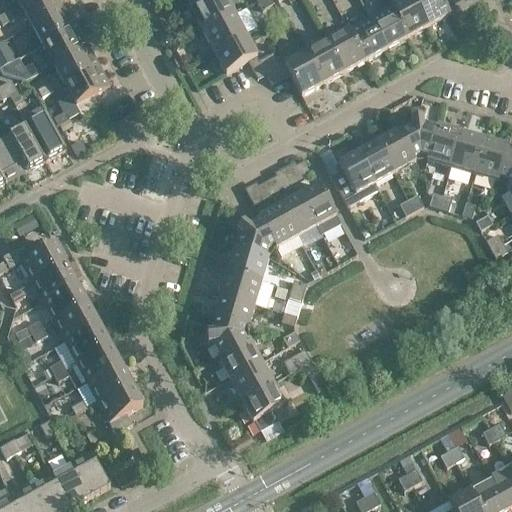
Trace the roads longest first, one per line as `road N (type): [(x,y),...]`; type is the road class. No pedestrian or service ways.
road 1 (residential): [(511,118),(404,93),(251,170),(190,156)]
road 2 (residential): [(218,467),(190,434),(139,342),(190,156)]
road 3 (residential): [(190,156),(192,128),(122,0)]
